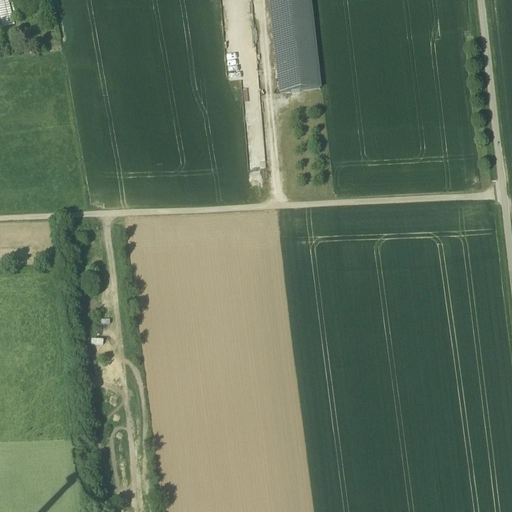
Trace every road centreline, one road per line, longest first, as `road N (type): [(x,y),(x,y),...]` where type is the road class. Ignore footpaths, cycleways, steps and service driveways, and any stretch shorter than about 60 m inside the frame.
road 1 (track): [(0,218),(504,195)]
road 2 (track): [(481,0),(511,262)]
